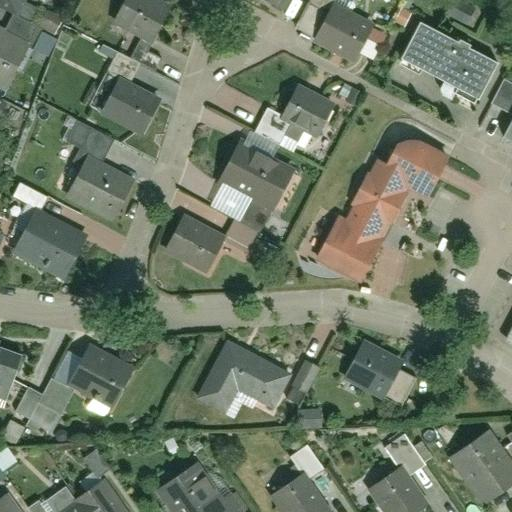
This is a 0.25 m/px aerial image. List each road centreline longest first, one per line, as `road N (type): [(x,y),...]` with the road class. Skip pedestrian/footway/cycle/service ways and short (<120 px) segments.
road 1 (residential): [(450,343),(405,321),(349,310),(120,314)]
road 2 (residential): [(120,314),(203,84)]
road 3 (residential): [(203,84),(231,5),(289,38),(276,45)]
road 4 (residential): [(450,343),(511,227)]
road 5 (residential): [(120,314),(0,299)]
